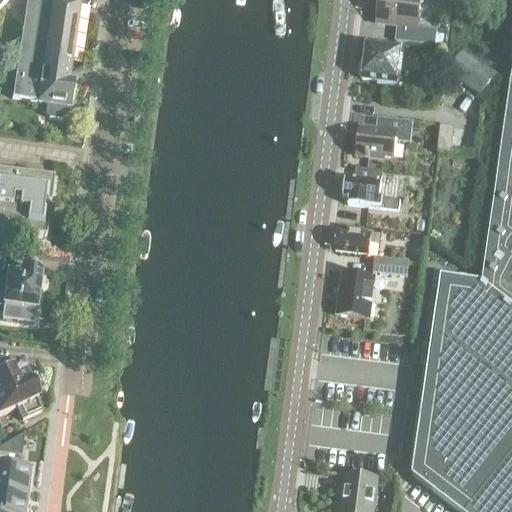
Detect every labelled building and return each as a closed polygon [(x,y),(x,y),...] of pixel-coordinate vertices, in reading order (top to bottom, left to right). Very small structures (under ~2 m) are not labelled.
[(0,0),(0,11),(9,0),(26,0),(11,99),(47,105),(45,115),(49,120),(59,122),(64,118),(66,108),(69,108),(73,83),(65,82),(77,5),(53,1),(52,0),(0,0)] [(418,32),(422,1),(415,0),(380,0),(377,27),(397,30),(395,46),(435,51),(437,34),(418,32)] [(396,90),(401,49),(367,44),(364,63),(361,65),(359,79),(362,83),(384,86),(384,88),(396,90)] [(483,98),(485,94),(496,78),(463,55),(449,76),(483,98)] [(511,511),(511,88),(482,290),(441,284),(412,482),(457,511),(511,511)] [(407,146),(409,132),(419,133),(420,126),(375,120),(373,129),(360,127),(356,156),(384,160),(384,158),(393,159),(395,145),(407,146)] [(439,150),(451,151),(454,128),(442,126),(439,150)] [(399,213),(400,202),(380,200),(383,173),(356,169),(354,182),(345,180),(343,199),(348,200),(348,207),(399,213)] [(46,239),(53,180),(0,173),(0,233),(5,234),(9,239),(14,240),(19,236),(46,239)] [(367,258),(370,238),(340,234),(337,254),(367,258)] [(407,278),(409,264),(375,260),(373,275),(407,278)] [(0,308),(18,311),(17,319),(33,322),(35,314),(37,314),(40,289),(45,287),(46,283),(41,279),(41,274),(21,271),(21,273),(8,272),(4,295),(0,294),(0,308)] [(376,281),(343,276),(337,318),(370,323),(376,281)] [(23,422),(42,413),(39,406),(40,406),(38,401),(37,399),(39,394),(36,388),(30,386),(29,383),(28,384),(22,372),(18,371),(12,374),(7,364),(0,367),(0,420),(17,412),(23,422)] [(0,493),(27,497),(30,474),(30,472),(0,468),(0,493)] [(374,511),(379,481),(344,476),(339,511),(374,511)] [(0,493),(0,511),(24,511),(27,497),(0,493)]
